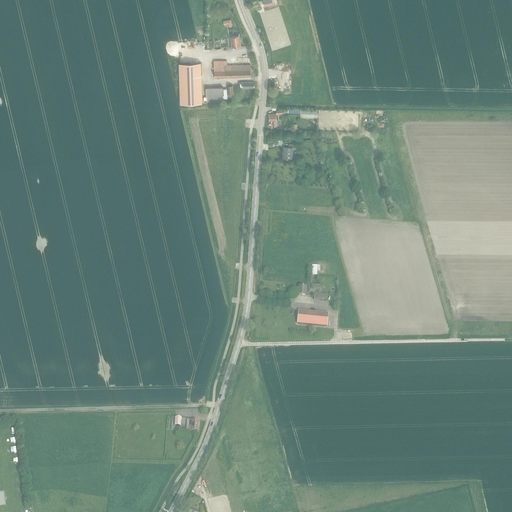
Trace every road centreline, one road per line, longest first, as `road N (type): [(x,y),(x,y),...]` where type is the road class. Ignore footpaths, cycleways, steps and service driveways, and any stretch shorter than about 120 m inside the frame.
road 1 (secondary): [(171,511),(214,421),(250,290),(264,65),(241,0)]
road 2 (track): [(0,410),(219,405)]
